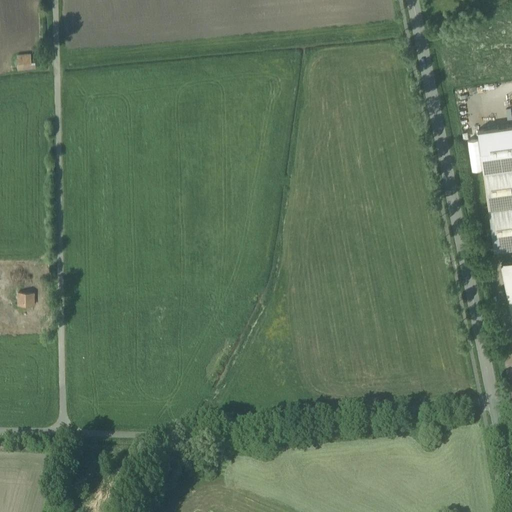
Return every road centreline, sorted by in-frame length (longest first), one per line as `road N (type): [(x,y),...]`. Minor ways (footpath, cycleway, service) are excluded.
road 1 (unclassified): [(63,434),(56,0)]
road 2 (unclassified): [(63,434),(178,435),(493,400)]
road 3 (tertiary): [(412,0),(493,400)]
